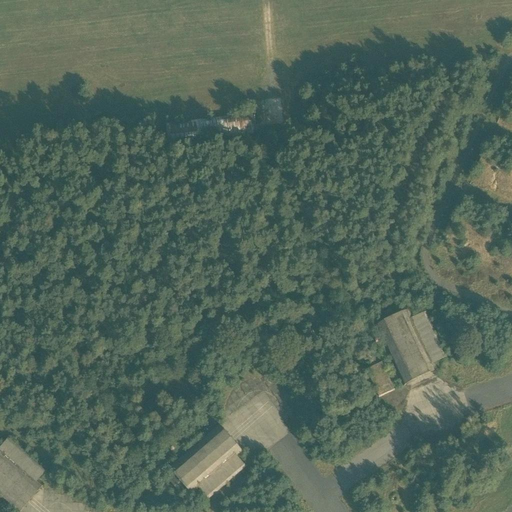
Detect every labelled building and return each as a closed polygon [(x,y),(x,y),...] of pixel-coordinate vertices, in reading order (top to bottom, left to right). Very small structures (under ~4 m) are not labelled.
[(511,90),(497,124),(511,130),(511,90)] [(163,131),(165,147),(254,136),(251,115),(162,126),(163,131)] [(511,141),(493,133),(470,183),(502,198),(511,197),(511,141)] [(498,212),(464,198),(444,245),(476,260),(487,259),(497,254),(508,230),(505,219),(498,212)] [(511,273),(511,234),(511,235),(504,251),(503,262),(510,272),(511,273)] [(375,323),(404,383),(449,361),(424,310),(411,317),(407,308),(398,313),(395,306),(381,313),(384,319),(375,323)] [(364,369),(377,396),(394,388),(381,361),(364,369)] [(198,491),(206,499),(243,468),(235,459),(241,453),(218,426),(168,468),(175,476),(169,481),(179,492),(185,487),(192,496),(198,491)] [(0,495),(16,509),(38,484),(32,479),(42,469),(4,436),(0,441),(0,495)]
